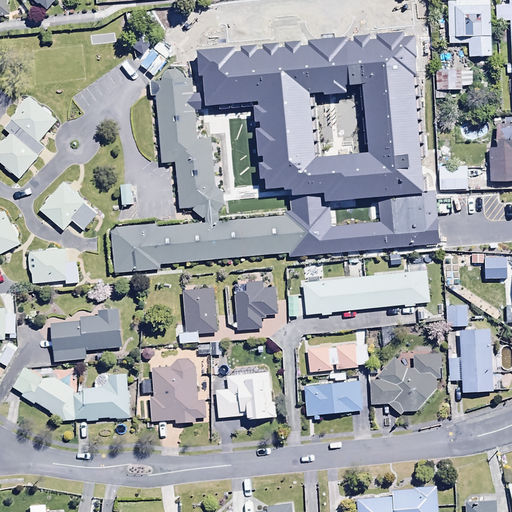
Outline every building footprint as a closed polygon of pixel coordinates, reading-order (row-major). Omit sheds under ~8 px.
[(31,0),(39,7),(40,5),(46,11),(55,0),(31,0)] [(492,59),(490,3),(476,3),(476,0),(455,0),(456,4),(448,4),(449,47),(468,46),(468,60),(492,59)] [(180,209),(201,207),(202,224),(111,231),(115,274),(335,256),(327,165),(334,164),(335,174),(399,169),(403,243),(438,240),(424,2),(391,5),(399,133),(311,140),(307,98),(337,95),(335,64),(216,73),(219,106),(222,106),(224,131),(232,130),(237,190),(288,186),(290,215),(218,221),(211,139),(196,140),(191,79),(154,82),(161,163),(176,162),(180,209)] [(461,82),(460,61),(436,63),(437,83),(461,82)] [(19,181),(45,150),(38,145),(57,123),(27,97),(15,112),(17,114),(4,130),(9,135),(0,145),(0,164),(5,169),(3,172),(10,177),(12,175),(19,181)] [(498,150),(489,150),(490,184),(511,183),(511,118),(504,119),(504,125),(497,126),(498,150)] [(467,179),(467,158),(439,159),(439,180),(467,179)] [(441,202),(466,202),(466,183),(441,183),(441,202)] [(62,232),(71,222),(83,233),(98,216),(63,185),(52,197),(51,196),(45,203),(46,204),(39,212),(62,232)] [(499,228),(503,227),(508,254),(511,253),(511,200),(499,202),(502,221),(498,221),(499,228)] [(0,257),(21,246),(17,238),(19,238),(4,213),(0,214),(0,257)] [(424,243),(411,244),(412,256),(425,255),(424,243)] [(365,249),(350,250),(350,261),(365,260),(365,249)] [(32,275),(32,285),(66,283),(66,286),(78,286),(76,258),(78,258),(78,251),(57,252),(57,250),(44,251),(44,253),(29,254),(30,276),(32,275)] [(486,265),(503,265),(503,251),(486,251),(486,265)] [(428,294),(425,262),(303,274),(306,306),(428,294)] [(263,284),(235,285),(236,333),(261,332),(261,319),(266,319),(266,317),(277,316),(276,289),(263,290),(263,284)] [(213,292),(184,293),(185,334),(179,334),(180,344),(199,344),(198,335),(214,335),(213,292)] [(464,296),(446,297),(447,317),(465,317),(464,296)] [(300,299),(287,300),(288,323),(301,317),(300,299)] [(0,341),(5,342),(5,336),(14,336),(15,316),(6,315),(6,309),(0,309),(0,341)] [(85,350),(122,348),(119,309),(98,311),(98,318),(81,320),(81,324),(51,326),(54,363),(86,360),(85,350)] [(491,331),(460,332),(461,360),(448,360),(448,381),(462,381),(462,394),(492,393),(491,331)] [(17,350),(8,345),(0,360),(0,364),(7,369),(17,350)] [(355,348),(355,347),(307,351),(310,375),(333,373),(332,367),(336,367),(336,372),(358,370),(357,367),(368,366),(366,347),(355,348)] [(418,412),(437,391),(437,381),(441,381),(442,356),(413,357),(413,370),(406,370),(394,359),(377,379),(378,381),(370,382),(371,407),(388,406),(400,417),(404,414),(418,412)] [(170,368),(154,370),(155,398),(150,398),(150,423),(175,422),(175,425),(195,425),(195,420),(204,420),(204,403),(198,403),(197,368),(187,360),(177,362),(170,368)] [(87,423),(99,422),(99,420),(109,419),(109,421),(131,420),(128,376),(104,376),(95,383),(97,390),(84,391),(84,395),(77,396),(49,377),(45,383),(25,370),(13,388),(23,395),(22,397),(35,406),(36,404),(63,422),(87,420),(87,423)] [(269,375),(227,379),(228,392),(216,393),(218,420),(248,417),(248,422),(277,420),(275,404),(272,404),(269,375)] [(319,422),(318,417),(361,412),(358,383),(304,388),(307,418),(314,417),(314,422),(319,422)] [(415,492),(392,494),(392,500),(357,503),(357,511),(438,511),(437,488),(415,490),(415,492)] [(496,511),(497,503),(466,504),(466,511),(496,511)]
